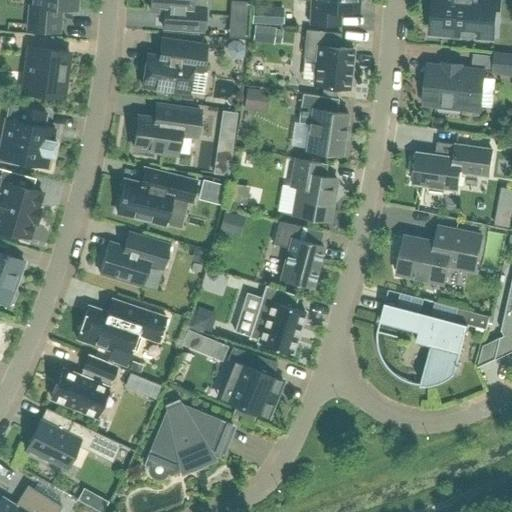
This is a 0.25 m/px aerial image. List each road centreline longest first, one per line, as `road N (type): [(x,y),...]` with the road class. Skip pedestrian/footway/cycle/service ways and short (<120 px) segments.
road 1 (residential): [(0,401),(52,291),(87,165),(109,0)]
road 2 (residential): [(322,365),(367,195),(388,63),(389,0)]
road 3 (residential): [(322,365),(367,405),(406,423),(454,419),(511,396)]
road 4 (residential): [(216,511),(278,469),(322,365)]
